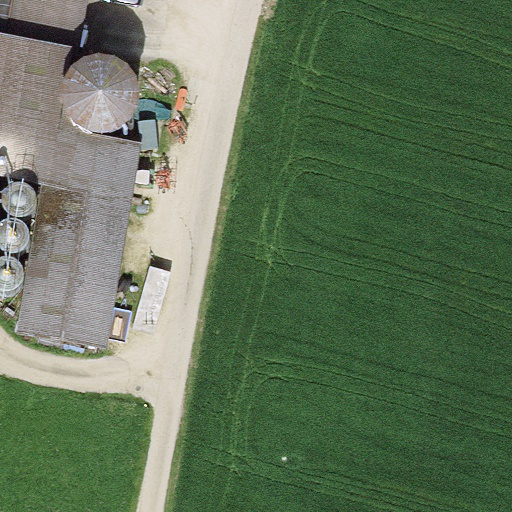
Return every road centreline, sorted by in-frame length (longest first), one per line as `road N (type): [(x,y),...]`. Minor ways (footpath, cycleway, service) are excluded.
road 1 (track): [(148,511),(207,176)]
road 2 (residential): [(207,176),(255,0)]
